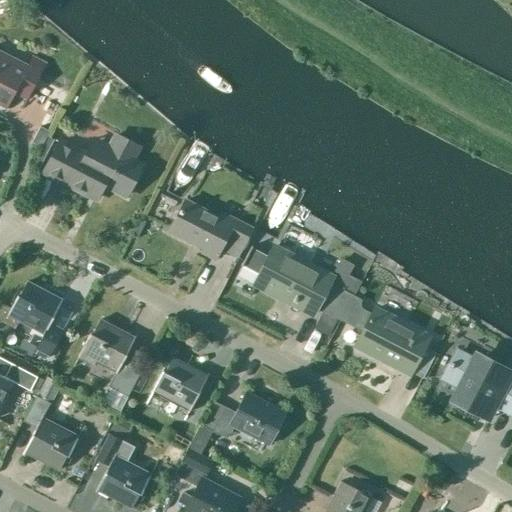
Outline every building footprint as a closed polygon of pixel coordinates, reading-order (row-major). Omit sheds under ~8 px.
[(27,66),(0,52),(0,107),(5,111),(13,94),(26,101),(45,63),(32,56),(27,66)] [(125,196),(141,165),(132,160),(138,148),(114,136),(108,148),(93,140),(85,155),(59,141),(43,173),(96,200),(103,185),(125,196)] [(218,218),(184,201),(169,231),(203,249),(201,252),(215,259),(220,248),(237,257),(252,229),(221,213),(218,218)] [(252,248),(243,267),(259,274),(254,284),(312,315),(316,307),(340,319),(348,305),(352,297),(328,284),(332,277),(273,247),(268,257),(252,248)] [(62,300),(26,282),(19,296),(17,295),(10,309),(1,304),(0,306),(0,321),(14,328),(18,320),(43,333),(35,349),(49,356),(62,331),(49,324),(62,300)] [(348,305),(340,319),(362,331),(354,346),(409,375),(428,337),(374,309),(370,316),(348,305)] [(80,352),(77,358),(93,366),(96,360),(116,371),(99,403),(119,414),(141,372),(135,369),(122,362),(134,339),(99,320),(91,334),(90,333),(80,352)] [(458,352),(457,352),(443,378),(444,379),(445,378),(462,386),(454,401),(479,415),(487,400),(511,413),(511,378),(501,373),(502,372),(477,359),(474,363),(457,354),(458,352)] [(190,409),(207,376),(172,358),(164,372),(162,371),(153,390),(190,409)] [(29,391),(37,377),(11,364),(4,377),(0,374),(0,408),(13,383),(29,391)] [(60,386),(46,378),(37,396),(51,403),(60,386)] [(268,445),(285,413),(245,392),(229,424),(268,445)] [(67,457),(77,438),(41,420),(49,403),(35,396),(22,421),(35,428),(23,452),(58,470),(66,456),(67,457)] [(131,424),(117,416),(110,430),(124,438),(131,424)] [(187,449),(199,455),(212,431),(200,424),(187,449)] [(134,447),(122,441),(108,434),(95,459),(108,466),(95,490),(131,508),(139,494),(140,495),(150,476),(125,463),(134,447)] [(212,462),(199,455),(187,449),(181,461),(206,474),(212,462)] [(185,511),(233,511),(240,499),(200,479),(183,511),(185,511)] [(325,511),(361,511),(369,497),(339,481),(324,511),(325,511)]
